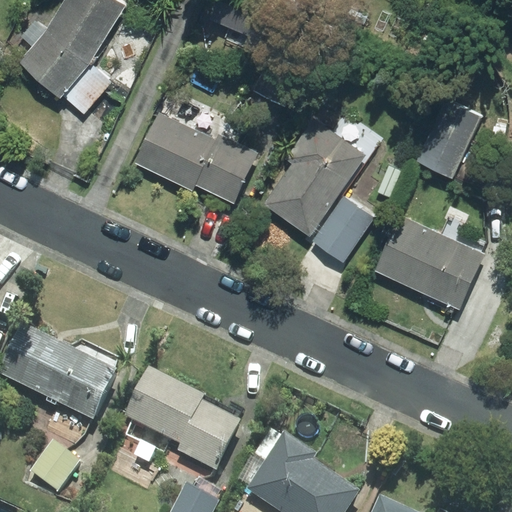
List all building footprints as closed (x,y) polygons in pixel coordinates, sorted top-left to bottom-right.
[(85,110),(111,80),(89,61),(126,2),(123,0),(62,0),(44,28),(18,59),(60,95),(63,92),(85,110)] [(499,118),(450,95),(421,158),(470,181),(499,118)] [(196,183),(234,202),(259,152),(219,133),(216,138),(160,111),(135,162),(193,190),(196,183)] [(366,153),(313,117),(286,156),(293,161),(264,203),(310,235),(366,153)] [(366,220),(372,210),(349,195),(322,235),(356,257),(377,227),(366,220)] [(374,269),(459,309),(485,252),(400,214),(374,269)] [(1,373),(95,419),(120,368),(26,322),(1,373)] [(178,449),(219,469),(244,419),(203,398),(205,393),(151,365),(126,415),(182,443),(178,449)] [(282,435),(271,427),(255,451),(266,459),(247,488),(281,511),(345,511),(361,490),(314,458),(317,453),(285,431),(282,435)] [(59,493),(81,462),(52,442),(30,474),(59,493)] [(213,511),(220,499),(187,482),(172,511),(213,511)] [(419,511),(380,494),(372,511),(419,511)]
